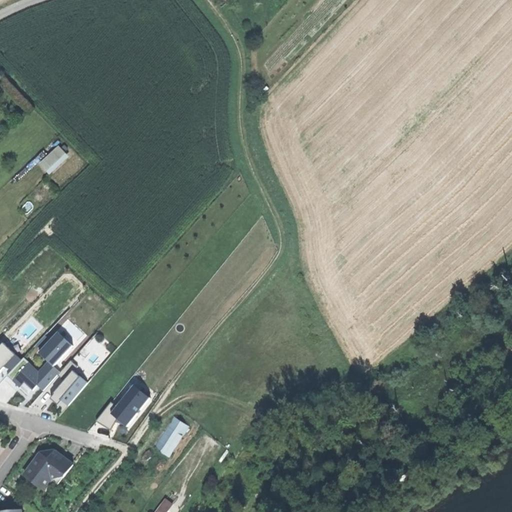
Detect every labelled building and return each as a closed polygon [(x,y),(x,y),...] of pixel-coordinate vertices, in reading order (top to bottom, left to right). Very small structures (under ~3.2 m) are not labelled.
[(51,174),(69,157),(59,146),(41,164),(51,174)] [(0,339),(0,372),(17,355),(0,339)] [(68,381),(54,396),(66,407),(91,380),(79,369),(82,367),(74,360),(61,375),(68,381)] [(114,398),(98,420),(115,433),(123,423),(134,431),(160,395),(141,381),(123,404),(114,398)] [(169,456),(189,427),(174,418),(155,446),(169,456)] [(25,475),(45,490),(52,479),(64,478),(73,466),(54,451),(42,453),(33,464),(25,475)] [(59,485),(52,479),(45,490),(51,495),(59,485)] [(166,511),(173,504),(166,498),(155,511),(166,511)]
